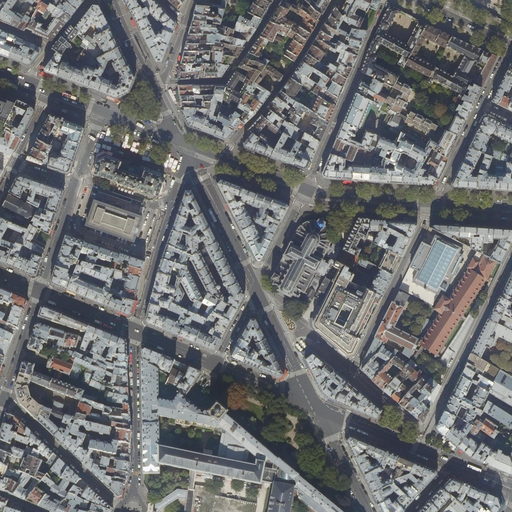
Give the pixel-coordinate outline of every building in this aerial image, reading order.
[(7,0),(6,3),(12,7),(13,7),(17,0),(24,0),(24,1),(25,2),(19,11),(26,15),(31,6),(34,0),(7,0)] [(34,0),(31,6),(33,7),(35,4),(37,6),(35,9),(36,10),(33,15),(32,18),(32,19),(26,27),(28,28),(33,31),(39,22),(47,8),(50,3),(51,0),(34,0)] [(61,0),(57,7),(70,17),(74,13),(75,11),(80,5),(83,1),(80,0),(64,0),(66,1),(64,3),(61,0)] [(124,0),(130,11),(142,5),(146,0),(124,0)] [(140,31),(156,23),(166,12),(158,4),(154,0),(146,0),(142,5),(130,11),(133,17),(140,31)] [(168,0),(176,8),(178,10),(179,10),(183,4),(185,0),(168,0)] [(211,7),(215,7),(217,8),(224,9),(227,1),(227,0),(197,0),(196,5),(210,6),(211,7)] [(271,3),(265,0),(254,0),(247,12),(250,14),(254,16),(262,19),(267,9),(271,3)] [(281,0),(278,5),(289,9),(298,14),(300,8),(302,5),(304,0),(281,0)] [(325,9),(330,2),(327,0),(318,0),(316,3),(312,0),(305,0),(311,5),(312,6),(321,13),(322,14),(325,9)] [(346,0),(342,9),(345,14),(346,18),(355,0),(346,0)] [(355,0),(346,18),(349,25),(352,23),(357,26),(356,29),(358,30),(363,19),(355,15),(354,13),(357,8),(358,7),(367,11),(369,7),(371,0),(355,0)] [(371,0),(369,7),(373,9),(375,10),(376,10),(377,7),(380,1),(380,0),(378,0),(371,0)] [(12,7),(6,3),(4,7),(7,9),(6,11),(2,9),(0,12),(0,20),(3,22),(10,25),(19,11),(13,7),(12,7)] [(57,7),(50,3),(47,8),(39,22),(33,31),(32,32),(51,41),(52,41),(55,36),(57,34),(65,24),(59,20),(56,18),(52,14),(57,7)] [(74,29),(78,33),(77,34),(83,40),(80,44),(85,48),(90,42),(98,34),(111,28),(104,15),(99,5),(92,4),(74,29)] [(426,24),(417,20),(416,22),(418,23),(406,45),(385,33),(389,24),(391,26),(397,12),(400,13),(401,11),(391,5),(390,5),(390,4),(381,23),(368,50),(369,50),(374,53),(376,49),(376,50),(380,42),(402,55),(398,64),(404,67),(405,64),(426,24)] [(221,19),(224,9),(217,8),(216,12),(218,12),(217,15),(209,13),(210,6),(196,5),(196,7),(194,15),(208,17),(221,19)] [(284,17),(289,9),(278,5),(273,14),(269,21),(290,29),(294,22),(287,20),(286,17),(284,17)] [(318,19),(321,13),(312,6),(311,5),(308,9),(302,5),(300,8),(318,20),(318,19)] [(33,7),(31,6),(26,15),(25,16),(25,15),(17,27),(17,28),(24,31),(26,27),(32,19),(32,18),(33,15),(36,10),(35,9),(33,7)] [(364,30),(358,30),(356,29),(352,28),(350,33),(349,32),(348,33),(338,28),(343,20),(347,23),(346,23),(346,24),(347,24),(347,25),(348,25),(349,25),(346,18),(345,14),(342,16),(338,10),(334,6),(334,7),(329,15),(324,24),(347,36),(348,37),(350,38),(363,42),(364,40),(365,36),(367,30),(366,30),(364,30)] [(59,20),(65,24),(70,18),(71,17),(70,17),(57,7),(52,14),(56,18),(60,13),(63,15),(59,20)] [(286,35),(285,36),(283,39),(280,44),(277,49),(294,61),(305,43),(310,35),(318,22),(319,21),(318,20),(300,8),(298,14),(294,22),(290,29),(286,35)] [(25,16),(26,15),(19,11),(10,25),(15,27),(17,27),(25,15),(25,16)] [(170,15),(166,12),(156,23),(160,27),(162,29),(173,33),(174,32),(176,25),(175,21),(170,15)] [(257,27),(262,19),(254,16),(250,14),(248,17),(252,19),(250,21),(240,15),(237,22),(256,29),(257,27)] [(208,17),(194,15),(192,20),(206,22),(212,23),(212,21),(206,20),(207,19),(211,20),(213,21),(213,23),(220,24),(221,19),(208,17)] [(206,24),(206,22),(192,20),(190,26),(190,27),(210,28),(219,29),(217,34),(223,36),(226,26),(223,26),(222,28),(219,27),(220,25),(219,25),(219,26),(216,26),(216,25),(211,24),(211,25),(206,24)] [(279,37),(275,37),(277,33),(285,36),(286,35),(290,29),(269,21),(264,29),(259,36),(268,40),(280,44),(283,39),(279,37)] [(223,36),(246,40),(248,41),(249,39),(256,29),(237,22),(234,29),(226,26),(223,36)] [(154,29),(160,27),(156,23),(140,31),(145,41),(154,58),(156,62),(160,62),(162,62),(168,48),(168,45),(173,33),(162,29),(161,31),(159,31),(159,33),(156,34),(154,29)] [(339,41),(344,43),(347,36),(324,24),(321,29),(320,30),(332,37),(333,37),(335,33),(341,36),(339,41)] [(459,40),(458,39),(444,33),(432,27),(426,24),(405,64),(430,77),(427,81),(431,83),(433,79),(440,82),(440,83),(452,89),(459,93),(457,97),(461,99),(470,82),(472,79),(476,81),(485,66),(480,63),(481,61),(486,63),(491,53),(487,51),(475,46),(464,42),(463,41),(462,41),(460,40),(459,40)] [(56,51),(62,54),(63,52),(66,47),(67,47),(70,44),(69,43),(77,34),(78,33),(74,29),(72,27),(70,25),(63,35),(62,36),(61,36),(52,47),(52,48),(56,51)] [(210,28),(190,27),(190,28),(188,34),(202,34),(203,30),(208,31),(207,32),(209,33),(209,35),(216,35),(217,34),(219,29),(210,28)] [(90,42),(85,48),(82,52),(88,56),(89,55),(94,60),(120,47),(115,37),(111,28),(98,34),(90,42)] [(0,54),(9,58),(13,46),(9,45),(9,44),(7,43),(6,44),(5,43),(5,42),(6,43),(7,41),(6,40),(7,39),(14,43),(14,42),(17,37),(0,29),(0,36),(0,37),(0,54)] [(359,50),(359,49),(348,46),(344,43),(339,41),(338,40),(336,43),(334,43),(330,41),(329,41),(332,37),(320,30),(317,36),(315,39),(318,41),(319,40),(336,49),(338,44),(343,47),(342,49),(349,52),(357,55),(359,50)] [(223,36),(217,34),(216,35),(209,35),(207,35),(205,34),(202,34),(188,34),(187,39),(186,43),(204,44),(213,44),(214,41),(220,43),(221,42),(219,41),(220,40),(222,40),(223,40),(223,36)] [(245,42),(246,40),(223,36),(223,40),(231,42),(230,45),(233,45),(242,47),(245,42)] [(258,38),(248,52),(259,56),(268,40),(259,36),(258,38)] [(360,49),(363,42),(350,38),(348,37),(347,36),(344,43),(348,46),(359,49),(360,49)] [(19,47),(17,46),(16,47),(13,46),(9,58),(15,60),(27,65),(31,64),(32,62),(41,51),(40,49),(40,47),(26,41),(17,37),(14,42),(21,45),(20,46),(22,47),(21,49),(19,48),(19,47)] [(358,55),(357,55),(349,52),(342,49),(343,47),(338,44),(336,49),(319,40),(318,41),(315,39),(312,44),(312,45),(322,52),(325,47),(329,49),(335,53),(336,51),(340,53),(337,61),(339,63),(340,63),(347,69),(348,67),(352,68),(353,67),(358,55)] [(223,55),(233,57),(237,57),(240,53),(244,47),(242,47),(233,45),(230,45),(220,43),(214,41),(213,44),(211,52),(213,52),(224,52),(223,55)] [(184,50),(202,51),(204,44),(186,43),(184,49),(184,50)] [(321,58),(323,58),(330,62),(332,58),(322,52),(312,45),(311,46),(307,53),(317,60),(319,61),(321,58)] [(94,60),(97,63),(104,70),(105,70),(108,61),(113,59),(114,61),(113,62),(113,63),(113,64),(114,67),(106,72),(109,75),(129,65),(122,52),(120,47),(94,60)] [(367,75),(373,77),(392,88),(396,81),(399,76),(375,63),(376,56),(373,54),(374,53),(369,50),(368,50),(363,65),(361,72),(362,72),(363,73),(367,75)] [(47,72),(53,75),(55,75),(57,76),(61,65),(59,64),(60,61),(62,62),(65,56),(62,54),(56,51),(47,64),(44,68),(45,71),(47,72)] [(89,55),(88,56),(82,52),(80,55),(77,59),(86,62),(87,62),(87,63),(96,67),(97,63),(94,60),(89,55)] [(213,52),(212,64),(215,63),(228,65),(232,58),(233,57),(223,55),(224,52),(213,52)] [(258,59),(259,56),(248,52),(245,56),(245,57),(258,62),(265,66),(266,64),(269,60),(264,58),(263,61),(258,59)] [(303,60),(302,61),(319,72),(321,69),(314,65),(317,60),(307,53),(303,60)] [(486,63),(485,66),(476,81),(472,79),(470,82),(481,88),(482,87),(485,80),(488,74),(492,67),(497,56),(496,55),(491,53),(486,63)] [(63,78),(70,81),(76,67),(77,64),(66,57),(65,56),(62,62),(61,65),(57,76),(63,78)] [(244,58),(241,63),(257,69),(261,72),(265,66),(258,62),(245,57),(244,58)] [(334,59),(332,58),(330,62),(328,64),(327,66),(330,68),(347,79),(348,77),(352,68),(348,67),(347,69),(340,63),(337,68),(332,65),(336,61),(334,59)] [(321,79),(326,83),(327,82),(329,78),(319,72),(302,61),(300,64),(296,69),(308,78),(311,74),(311,73),(312,71),(320,77),(319,78),(321,79)] [(96,67),(95,69),(88,88),(94,90),(97,91),(107,95),(113,79),(109,75),(108,78),(107,77),(106,78),(102,76),(104,70),(97,63),(96,67)] [(212,64),(206,63),(204,70),(204,77),(211,77),(217,77),(217,71),(215,70),(215,63),(212,64)] [(228,65),(215,63),(215,70),(217,71),(217,77),(221,77),(225,71),(229,65),(228,65)] [(259,85),(270,93),(271,92),(274,87),(262,79),(258,76),(261,72),(257,69),(241,63),(239,66),(249,71),(245,77),(246,77),(243,81),(246,82),(251,86),(253,81),(259,85)] [(492,101),(491,101),(494,102),(498,104),(503,93),(507,95),(508,93),(508,92),(511,85),(511,83),(511,63),(509,65),(506,71),(505,74),(496,92),(492,101)] [(283,75),(266,64),(265,66),(261,72),(258,76),(262,79),(267,73),(271,76),(278,82),(279,82),(284,76),(283,75)] [(76,67),(70,81),(72,82),(88,88),(95,69),(87,65),(85,66),(85,67),(83,68),(82,69),(76,67)] [(135,77),(134,74),(129,65),(109,75),(113,79),(107,95),(114,98),(115,98),(129,92),(131,88),(131,86),(135,77)] [(347,79),(330,68),(328,71),(332,74),(334,74),(335,75),(334,76),(333,75),(331,80),(344,87),(344,85),(347,79)] [(313,92),(318,84),(308,78),(296,69),(293,73),(290,77),(303,85),(311,91),(313,92)] [(179,70),(178,79),(185,79),(193,79),(198,79),(199,78),(200,71),(179,70)] [(227,83),(226,85),(222,99),(228,101),(230,101),(231,98),(237,102),(234,106),(222,100),(221,104),(226,106),(232,109),(235,111),(240,102),(244,95),(233,89),(239,79),(243,81),(246,77),(245,77),(235,71),(227,83)] [(283,87),(280,90),(296,101),(298,102),(300,98),(295,96),(303,85),(290,77),(289,80),(287,82),(283,87)] [(362,81),(360,85),(385,98),(387,99),(388,96),(379,92),(383,86),(387,88),(391,91),(392,88),(373,77),(369,85),(362,81)] [(321,79),(318,84),(339,98),(341,93),(344,87),(331,80),(329,78),(327,82),(329,84),(330,83),(331,83),(332,82),(329,88),(325,86),(327,83),(326,83),(321,79)] [(270,93),(259,85),(253,81),(251,86),(250,87),(246,92),(250,96),(254,98),(262,104),(267,97),(271,93),(270,93)] [(387,114),(383,122),(393,128),(401,132),(415,140),(431,148),(434,150),(447,157),(453,146),(458,135),(445,129),(440,141),(435,138),(436,135),(433,134),(438,125),(410,111),(410,112),(405,109),(408,103),(405,102),(412,89),(396,81),(392,88),(391,91),(388,96),(387,99),(385,98),(381,105),(380,108),(379,109),(387,114)] [(251,86),(246,82),(241,90),(245,93),(246,92),(250,87),(251,86)] [(473,105),(477,97),(481,88),(470,82),(461,99),(473,105)] [(339,98),(318,84),(313,92),(323,99),(326,94),(332,98),(329,102),(335,106),(336,104),(339,98)] [(358,86),(355,92),(366,98),(375,103),(381,105),(385,98),(360,85),(359,84),(358,86)] [(178,85),(180,95),(194,95),(193,85),(192,85),(178,85)] [(207,85),(200,85),(199,95),(213,95),(215,85),(207,85)] [(213,95),(211,101),(209,109),(201,131),(203,131),(214,135),(219,123),(217,122),(221,104),(222,100),(222,99),(226,85),(219,85),(215,85),(213,95)] [(133,89),(131,88),(129,92),(115,98),(114,98),(107,95),(106,97),(116,100),(131,94),(133,89)] [(280,91),(276,96),(291,108),(296,101),(280,90),(280,91)] [(334,109),(335,106),(329,102),(323,99),(313,92),(311,91),(304,101),(300,98),(298,102),(329,122),(330,117),(334,109)] [(261,106),(262,104),(254,98),(250,105),(246,102),(250,96),(246,92),(245,93),(244,95),(240,102),(255,113),(261,106)] [(344,120),(343,121),(359,128),(366,113),(365,113),(369,104),(372,105),(380,108),(381,105),(375,103),(366,98),(355,92),(355,94),(347,113),(344,120)] [(0,116),(0,117),(1,117),(1,126),(2,126),(2,125),(5,125),(17,100),(11,98),(0,93),(0,116)] [(511,111),(511,97),(509,96),(507,95),(503,93),(498,104),(505,108),(511,111)] [(272,101),(272,102),(282,110),(285,106),(286,107),(287,108),(285,112),(288,113),(291,108),(276,96),(272,101)] [(24,117),(30,106),(30,105),(24,102),(17,99),(17,100),(5,125),(2,125),(2,126),(1,126),(1,127),(5,130),(12,133),(14,127),(18,128),(24,117)] [(455,116),(465,121),(469,113),(473,105),(461,99),(455,110),(455,111),(456,112),(457,110),(458,111),(455,116)] [(285,120),(305,132),(320,142),(324,132),(326,128),(329,122),(298,102),(296,101),(291,108),(288,113),(284,119),(285,120)] [(251,117),(255,113),(240,102),(235,111),(240,115),(238,117),(242,121),(245,124),(251,117)] [(267,107),(270,110),(284,119),(288,113),(285,112),(282,110),(272,102),(268,107),(267,107)] [(241,123),(242,121),(238,117),(240,115),(235,111),(232,109),(228,116),(222,113),(223,110),(225,111),(226,106),(221,104),(217,122),(219,123),(228,127),(235,131),(236,129),(241,123)] [(33,107),(30,106),(24,117),(18,128),(14,127),(12,133),(20,137),(25,128),(34,110),(34,109),(33,107)] [(209,109),(181,107),(181,111),(188,126),(200,130),(201,131),(209,109)] [(267,114),(264,117),(272,123),(276,118),(279,121),(275,126),(279,129),(285,120),(284,119),(270,110),(267,114)] [(48,115),(46,120),(55,124),(51,132),(55,134),(58,135),(66,119),(58,116),(52,114),(50,115),(48,115)] [(248,129),(252,132),(261,139),(265,142),(274,149),(276,144),(262,133),(260,134),(259,132),(267,124),(269,126),(268,127),(280,137),(283,132),(279,129),(275,126),(274,125),(273,124),(272,123),(264,117),(261,115),(254,123),(248,129)] [(455,116),(453,115),(445,129),(458,135),(461,128),(462,127),(465,121),(455,116)] [(477,131),(489,136),(490,134),(493,133),(495,134),(501,122),(492,118),(487,116),(484,117),(481,122),(477,131)] [(75,123),(66,119),(58,135),(55,134),(53,139),(61,144),(63,140),(66,140),(66,139),(79,143),(82,136),(82,134),(84,129),(83,127),(82,126),(75,123)] [(42,127),(36,138),(50,145),(53,139),(55,134),(51,132),(55,124),(46,120),(42,127)] [(300,142),(305,132),(285,120),(279,129),(283,132),(289,136),(296,140),(300,142)] [(374,153),(380,136),(359,128),(343,121),(340,128),(336,137),(374,153)] [(501,122),(495,134),(493,138),(506,145),(511,133),(511,127),(507,125),(501,122)] [(214,135),(220,138),(225,140),(229,139),(231,136),(235,131),(228,127),(219,123),(214,135)] [(12,153),(20,137),(12,133),(5,130),(4,133),(3,133),(2,133),(1,137),(0,136),(0,151),(3,152),(7,153),(9,154),(11,153),(12,153)] [(485,154),(496,158),(499,159),(503,152),(499,151),(499,150),(496,149),(494,148),(494,149),(492,148),(493,148),(490,147),(488,147),(486,151),(485,151),(487,146),(486,144),(489,138),(490,138),(489,139),(492,141),(493,138),(489,136),(477,131),(473,138),(469,146),(485,154)] [(257,152),(271,157),(274,149),(265,142),(264,144),(260,142),(261,139),(252,132),(248,137),(246,140),(244,143),(244,145),(245,147),(257,152)] [(282,161),(293,165),(296,158),(295,158),(294,157),(295,153),(301,143),(300,142),(296,140),(292,147),(290,146),(289,148),(291,149),(290,150),(282,147),(289,136),(283,132),(280,137),(276,144),(274,149),(271,157),(282,161)] [(301,143),(316,152),(318,146),(320,142),(305,132),(300,142),(301,143)] [(403,153),(408,155),(415,140),(401,132),(400,134),(397,142),(399,143),(398,145),(397,147),(395,146),(390,159),(388,164),(386,182),(394,183),(402,183),(402,176),(402,172),(403,169),(404,165),(397,163),(401,153),(403,153)] [(511,133),(506,145),(503,152),(499,159),(511,164),(511,133)] [(395,146),(396,142),(381,136),(380,136),(374,153),(383,156),(390,159),(395,146)] [(374,153),(336,137),(333,145),(330,153),(337,156),(345,158),(349,160),(353,161),(357,150),(358,150),(359,152),(365,154),(361,162),(362,162),(371,162),(371,158),(374,153)] [(42,165),(48,167),(52,153),(53,152),(53,151),(55,147),(50,145),(36,138),(35,141),(31,148),(28,154),(28,155),(28,156),(26,160),(42,165)] [(59,149),(61,144),(53,139),(50,145),(55,147),(53,151),(58,153),(58,149),(59,149)] [(76,152),(79,143),(66,139),(66,140),(65,142),(64,143),(61,152),(62,153),(61,155),(61,156),(61,157),(74,161),(76,152)] [(410,184),(418,184),(419,170),(425,159),(423,158),(422,157),(423,156),(424,155),(426,156),(431,148),(415,140),(408,155),(408,156),(416,160),(417,162),(413,169),(411,169),(406,167),(407,164),(407,163),(405,163),(404,165),(403,169),(402,172),(405,174),(405,176),(402,176),(402,183),(410,184)] [(312,160),(316,152),(301,143),(295,153),(297,154),(300,156),(310,161),(311,162),(312,160)] [(469,146),(465,154),(462,162),(474,168),(480,168),(485,154),(469,146)] [(434,183),(437,178),(428,173),(428,176),(427,175),(426,175),(425,175),(424,176),(423,176),(423,173),(424,173),(424,172),(423,171),(434,150),(431,148),(426,156),(425,159),(419,170),(418,184),(425,185),(431,185),(434,183)] [(439,179),(440,177),(445,167),(447,163),(445,162),(447,157),(434,150),(423,171),(424,172),(428,173),(437,178),(439,179)] [(52,153),(48,167),(58,170),(63,172),(67,173),(68,173),(70,172),(72,167),(74,161),(61,157),(61,156),(52,153)] [(96,162),(97,163),(98,161),(106,156),(110,158),(112,158),(113,155),(110,154),(106,153),(97,157),(96,162)] [(337,162),(337,156),(330,153),(325,163),(321,173),(323,177),(327,178),(329,178),(330,179),(336,179),(336,168),(334,167),(334,162),(337,162)] [(494,190),(495,174),(488,174),(488,173),(487,173),(487,172),(490,164),(494,164),(494,165),(495,166),(496,166),(496,158),(485,154),(480,168),(479,171),(478,174),(478,175),(477,188),(485,189),(494,190)] [(155,173),(145,170),(132,165),(118,161),(112,158),(110,158),(106,156),(98,161),(97,163),(93,173),(118,181),(117,182),(122,184),(122,186),(123,186),(123,185),(127,186),(127,187),(128,188),(129,187),(134,188),(134,187),(159,196),(163,184),(159,175),(158,174),(155,173)] [(309,165),(310,161),(300,156),(300,157),(299,157),(298,158),(298,157),(297,157),(296,158),(293,165),(294,166),(304,169),(307,168),(309,165)] [(343,179),(352,180),(353,161),(349,160),(348,165),(346,165),(346,167),(345,167),(345,158),(337,156),(337,162),(339,163),(339,168),(336,168),(336,179),(343,179)] [(378,182),(386,182),(388,164),(390,159),(383,156),(382,161),(381,161),(381,165),(378,165),(377,167),(371,166),(370,181),(378,182)] [(511,191),(511,185),(511,164),(499,159),(496,158),(496,166),(498,166),(497,166),(504,167),(504,166),(506,167),(505,172),(504,174),(503,172),(499,172),(499,175),(495,174),(494,190),(501,190),(511,191)] [(370,181),(371,166),(371,162),(362,162),(362,164),(364,164),(364,166),(359,165),(359,164),(360,164),(361,162),(362,162),(361,162),(353,161),(352,180),(359,180),(370,181)] [(329,181),(329,178),(327,178),(323,177),(321,173),(325,163),(324,162),(320,173),(321,176),(318,177),(320,182),(324,181),(329,181)] [(477,188),(478,175),(472,175),(472,174),(471,174),(471,173),(470,173),(473,169),(473,170),(475,170),(479,171),(480,168),(474,168),(462,162),(456,174),(451,183),(453,187),(462,187),(477,188)] [(29,188),(32,178),(27,176),(21,174),(19,175),(17,175),(12,186),(9,191),(25,200),(28,192),(23,190),(24,187),(29,188)] [(36,179),(32,178),(29,188),(30,190),(27,200),(38,206),(46,182),(38,180),(36,179)] [(227,203),(238,198),(242,186),(233,183),(221,178),(216,183),(221,192),(227,203)] [(39,207),(44,209),(57,213),(59,206),(60,203),(63,193),(64,191),(63,190),(62,188),(55,185),(46,182),(38,206),(39,207)] [(252,190),(242,186),(238,198),(244,203),(246,199),(247,200),(247,203),(246,205),(250,208),(252,207),(257,192),(252,190)] [(188,189),(185,189),(177,214),(191,219),(203,212),(199,203),(192,188),(189,189),(188,189)] [(263,194),(257,192),(252,207),(250,208),(249,209),(251,213),(255,220),(256,222),(257,225),(260,230),(262,225),(267,215),(274,198),(263,194)] [(1,207),(0,208),(0,216),(11,222),(13,219),(16,220),(16,221),(17,221),(20,222),(20,223),(21,223),(24,224),(27,218),(29,218),(28,217),(31,216),(32,215),(33,212),(34,212),(34,211),(33,211),(33,208),(33,207),(32,207),(30,205),(31,205),(29,204),(29,205),(27,203),(26,202),(26,203),(23,201),(22,200),(21,200),(18,199),(18,198),(17,198),(14,196),(13,195),(13,196),(11,195),(11,194),(8,193),(7,195),(8,195),(5,200),(3,204),(2,204),(1,207)] [(244,203),(238,198),(227,203),(230,210),(234,218),(247,211),(249,209),(250,208),(246,205),(244,203)] [(281,222),(286,214),(289,207),(288,203),(275,198),(274,198),(267,215),(281,222)] [(118,208),(95,200),(90,214),(86,224),(134,241),(138,227),(142,217),(118,208)] [(55,218),(57,213),(44,209),(43,213),(36,211),(30,224),(37,228),(37,227),(41,229),(50,234),(52,228),(55,218)] [(247,211),(234,218),(237,224),(240,230),(256,222),(255,220),(253,221),(252,220),(253,220),(252,219),(249,214),(251,213),(249,209),(247,211)] [(203,212),(191,219),(191,224),(195,222),(195,223),(195,224),(194,224),(194,225),(191,227),(191,236),(192,236),(211,227),(207,219),(203,212)] [(191,219),(177,214),(173,223),(171,229),(191,236),(191,219)] [(267,215),(262,225),(266,227),(265,229),(265,230),(265,231),(266,231),(263,237),(272,241),(276,232),(281,222),(267,215)] [(0,243),(5,246),(7,247),(12,249),(16,242),(24,227),(11,222),(0,216),(0,243)] [(303,295),(303,296),(329,247),(330,245),(331,241),(331,239),(332,237),(331,233),(328,228),(326,228),(326,227),(325,226),(325,224),(326,223),(325,222),(326,222),(325,221),(325,220),(325,219),(324,218),(323,217),(322,217),(321,217),(321,218),(320,219),(319,218),(319,219),(318,219),(317,220),(313,220),(307,221),(302,223),(298,228),(296,230),(296,231),(275,271),(274,272),(274,271),(273,272),(274,273),(271,276),(271,277),(270,278),(272,278),(275,280),(275,282),(274,282),(273,283),(274,284),(273,284),(274,284),(273,284),(275,285),(278,286),(278,287),(279,287),(277,289),(291,296),(292,294),(293,294),(296,295),(296,296),(297,297),(298,296),(298,297),(298,296),(299,296),(299,295),(299,294),(299,293),(303,295)] [(312,300),(314,297),(331,264),(334,265),(336,261),(335,260),(341,248),(357,256),(360,249),(356,246),(360,237),(365,239),(367,234),(368,232),(370,226),(371,219),(364,218),(358,218),(345,246),(340,244),(340,243),(335,240),(331,248),(329,247),(303,296),(305,297),(309,299),(309,300),(311,300),(312,300)] [(377,244),(387,249),(389,244),(390,242),(389,242),(388,244),(385,243),(386,240),(388,241),(390,237),(388,236),(390,233),(394,235),(396,231),(386,226),(386,220),(378,219),(371,219),(370,226),(368,232),(370,232),(370,230),(378,231),(378,232),(375,237),(367,234),(365,239),(366,239),(377,244)] [(396,231),(397,231),(398,229),(403,232),(402,234),(410,238),(413,232),(417,225),(415,222),(401,221),(386,220),(386,226),(396,231)] [(260,234),(260,232),(259,233),(256,228),(256,226),(256,227),(255,226),(257,225),(256,222),(240,230),(243,236),(247,243),(260,236),(261,236),(260,234)] [(451,236),(452,235),(454,235),(458,237),(459,225),(451,224),(433,223),(430,225),(429,227),(450,237),(451,236)] [(27,229),(24,227),(16,242),(22,244),(23,245),(25,248),(27,252),(42,257),(43,256),(46,245),(35,240),(41,229),(37,227),(37,228),(30,224),(27,229)] [(467,225),(459,225),(458,237),(470,238),(469,247),(475,250),(476,226),(472,226),(467,225)] [(484,226),(476,226),(475,250),(477,251),(482,253),(482,242),(492,242),(492,240),(493,227),(484,226)] [(200,250),(202,249),(218,241),(213,232),(211,227),(192,236),(192,249),(192,252),(192,254),(200,250)] [(511,228),(504,228),(493,227),(492,240),(496,240),(496,239),(498,239),(498,241),(496,245),(508,251),(511,242),(511,241),(511,228)] [(192,249),(192,236),(191,236),(171,229),(169,236),(167,243),(187,252),(188,250),(189,250),(190,250),(190,249),(192,249)] [(389,244),(387,249),(400,255),(402,256),(406,247),(407,246),(410,238),(402,234),(399,233),(397,232),(397,231),(396,231),(394,235),(397,237),(396,240),(394,239),(392,242),(394,243),(393,246),(389,244)] [(81,249),(84,240),(73,236),(72,236),(66,234),(63,241),(62,243),(81,249)] [(424,303),(432,307),(441,289),(445,291),(451,279),(455,281),(458,273),(455,272),(458,263),(461,264),(462,261),(460,260),(462,255),(458,253),(461,248),(435,235),(430,246),(422,242),(415,255),(399,288),(400,288),(401,288),(416,296),(425,301),(424,303)] [(272,241),(263,237),(261,242),(259,242),(258,239),(259,239),(260,236),(247,243),(251,252),(256,261),(262,261),(265,256),(272,241)] [(84,240),(81,249),(78,259),(79,260),(98,265),(109,267),(112,260),(117,261),(120,252),(102,246),(101,246),(88,242),(84,240)] [(200,250),(192,254),(191,257),(190,259),(191,261),(197,271),(203,268),(202,268),(207,265),(214,262),(226,256),(221,247),(218,241),(202,249),(202,251),(205,250),(206,253),(208,252),(210,255),(204,258),(200,250)] [(14,267),(20,270),(25,258),(26,256),(27,252),(25,248),(23,252),(20,251),(22,244),(16,242),(12,249),(6,264),(14,267)] [(0,261),(6,264),(12,249),(7,247),(7,248),(8,249),(7,252),(6,251),(5,251),(5,250),(4,250),(4,251),(3,250),(5,246),(0,243),(0,261)] [(78,259),(81,249),(62,243),(59,253),(59,254),(66,256),(78,259)] [(164,252),(162,258),(185,265),(188,256),(191,257),(192,254),(189,253),(187,252),(167,243),(164,252)] [(377,244),(370,252),(363,259),(380,268),(391,274),(397,262),(400,255),(387,249),(377,244)] [(504,258),(508,251),(496,245),(490,257),(498,262),(501,263),(504,258)] [(354,270),(358,263),(363,259),(357,256),(341,248),(335,260),(336,261),(349,267),(354,270)] [(482,253),(477,251),(468,267),(448,298),(443,295),(434,308),(439,312),(431,323),(423,335),(420,340),(418,343),(435,354),(434,356),(435,357),(437,355),(438,356),(439,355),(437,353),(460,318),(461,316),(462,315),(485,279),(488,281),(489,281),(491,279),(489,278),(491,276),(498,262),(490,257),(482,253)] [(25,258),(20,270),(28,273),(33,275),(35,274),(37,273),(39,265),(42,257),(27,252),(26,256),(27,257),(27,256),(31,257),(31,258),(31,259),(29,258),(28,259),(25,258)] [(120,252),(117,261),(124,263),(143,269),(145,261),(138,259),(136,258),(129,256),(120,252)] [(75,271),(79,260),(78,259),(66,256),(59,254),(58,256),(58,257),(55,265),(69,269),(70,270),(73,270),(75,271)] [(226,256),(214,262),(218,271),(217,272),(218,274),(217,274),(218,275),(220,275),(221,277),(233,271),(230,265),(226,256)] [(185,265),(162,258),(161,260),(159,266),(157,271),(182,278),(187,266),(185,265)] [(73,274),(67,289),(78,294),(85,297),(98,265),(79,260),(75,271),(74,273),(73,274)] [(112,260),(109,267),(114,269),(116,269),(120,270),(120,269),(115,267),(117,263),(118,263),(119,265),(123,267),(122,271),(141,276),(141,275),(143,269),(124,263),(117,261),(112,260)] [(347,355),(354,353),(355,351),(357,346),(361,338),(358,337),(365,323),(373,307),(375,302),(378,304),(382,296),(369,290),(367,288),(349,280),(353,273),(347,270),(349,267),(336,261),(334,265),(331,264),(314,297),(317,298),(320,300),(323,301),(320,307),(317,314),(316,313),(314,317),(313,321),(313,322),(313,323),(313,324),(313,325),(314,326),(315,327),(317,329),(316,329),(320,332),(342,350),(347,355)] [(233,271),(221,277),(223,281),(217,284),(215,280),(204,286),(206,290),(200,293),(188,269),(191,268),(188,263),(187,266),(182,278),(173,297),(171,302),(179,306),(185,293),(181,285),(183,285),(191,300),(192,301),(192,300),(194,298),(202,302),(208,292),(212,295),(217,297),(219,299),(224,290),(223,289),(238,281),(234,273),(233,271)] [(51,281),(52,283),(58,285),(60,286),(67,289),(73,274),(71,273),(71,274),(69,273),(68,273),(68,272),(68,271),(69,271),(70,271),(70,270),(69,269),(55,265),(52,275),(50,279),(51,281)] [(114,269),(109,267),(98,265),(85,297),(92,299),(103,304),(108,293),(109,290),(113,278),(113,277),(111,276),(114,269)] [(215,280),(207,265),(202,268),(203,268),(197,271),(204,286),(215,280)] [(369,290),(382,296),(387,286),(393,274),(391,274),(380,268),(375,279),(374,279),(374,280),(372,282),(372,283),(373,283),(369,290)] [(113,277),(113,278),(119,280),(126,282),(125,284),(124,287),(137,290),(139,283),(141,276),(122,271),(120,270),(116,269),(113,277)] [(173,297),(182,278),(157,271),(154,282),(152,291),(173,297)] [(511,271),(505,283),(499,295),(511,302),(511,271)] [(368,280),(353,272),(353,273),(349,280),(367,288),(368,286),(366,285),(368,280)] [(242,289),(238,281),(223,289),(224,290),(219,299),(222,300),(237,309),(244,298),(244,297),(244,293),(242,289)] [(113,294),(114,294),(135,300),(135,299),(137,290),(124,287),(124,288),(121,287),(119,287),(117,292),(109,290),(108,293),(113,294)] [(0,320),(5,323),(7,316),(0,312),(0,303),(3,305),(3,302),(8,305),(8,304),(13,294),(3,290),(0,288),(0,320)] [(393,327),(409,295),(399,290),(393,303),(392,302),(386,314),(375,337),(385,342),(388,337),(406,346),(402,353),(409,358),(418,343),(420,340),(393,327)] [(168,308),(171,302),(173,297),(152,291),(149,302),(145,319),(147,322),(152,325),(162,329),(167,316),(160,314),(162,309),(160,309),(161,306),(168,308)] [(187,309),(189,310),(183,324),(182,327),(178,335),(186,339),(195,342),(202,324),(207,318),(213,311),(215,308),(213,307),(214,305),(217,306),(222,300),(219,299),(217,297),(216,299),(211,297),(212,295),(208,292),(202,302),(194,298),(192,300),(195,301),(192,307),(189,306),(187,309)] [(116,309),(128,314),(131,313),(132,308),(135,300),(114,294),(114,296),(118,298),(118,299),(112,296),(113,294),(108,293),(103,304),(116,309)] [(26,299),(16,295),(14,294),(13,294),(8,304),(10,305),(10,303),(12,304),(11,307),(24,311),(26,306),(27,302),(26,299)] [(496,302),(492,310),(504,316),(506,313),(511,316),(511,317),(511,309),(509,308),(510,306),(509,305),(511,302),(499,295),(496,302)] [(215,308),(213,311),(231,321),(234,315),(237,309),(222,300),(217,306),(215,308)] [(171,302),(168,308),(168,309),(170,310),(167,316),(162,329),(170,332),(178,335),(182,327),(180,326),(181,324),(183,324),(189,310),(187,309),(179,306),(171,302)] [(9,318),(7,324),(16,328),(18,329),(21,320),(21,319),(24,311),(11,307),(10,306),(8,312),(11,313),(10,318),(9,318)] [(58,324),(62,314),(56,311),(54,311),(44,307),(41,308),(40,310),(38,318),(43,319),(50,322),(58,324)] [(511,330),(511,319),(504,316),(492,310),(490,314),(488,319),(497,323),(499,318),(506,321),(503,326),(511,330)] [(209,332),(221,339),(230,322),(231,321),(213,311),(207,318),(212,321),(209,325),(212,327),(209,332)] [(86,334),(90,326),(86,324),(77,320),(71,318),(63,314),(62,314),(58,324),(69,328),(82,332),(83,332),(84,333),(86,334)] [(239,337),(253,345),(266,338),(266,337),(263,331),(260,326),(259,322),(256,317),(255,317),(250,317),(244,327),(239,337)] [(202,345),(212,350),(216,348),(218,345),(221,339),(209,332),(212,327),(209,325),(212,321),(207,318),(202,324),(195,342),(202,345)] [(479,337),(471,352),(480,357),(486,346),(489,347),(489,346),(491,346),(496,335),(511,343),(511,330),(503,326),(497,323),(488,319),(479,337)] [(5,323),(0,320),(0,329),(0,330),(13,336),(16,329),(16,328),(7,324),(5,323)] [(427,320),(420,332),(423,335),(431,323),(427,320)] [(48,344),(53,345),(57,347),(59,341),(55,339),(55,337),(49,336),(51,328),(38,324),(35,325),(32,336),(32,337),(34,339),(44,342),(48,344)] [(84,339),(79,355),(85,358),(87,352),(88,353),(97,329),(92,327),(91,326),(90,326),(86,334),(84,339)] [(66,347),(65,347),(67,342),(64,341),(66,333),(58,330),(51,328),(49,336),(55,337),(55,339),(59,341),(57,347),(53,345),(52,347),(52,348),(55,350),(54,352),(67,357),(75,361),(75,359),(73,358),(74,354),(68,351),(66,352),(59,350),(60,346),(65,348),(66,347)] [(97,329),(88,353),(91,354),(94,355),(96,356),(105,332),(104,332),(97,329)] [(0,330),(0,338),(10,344),(10,342),(13,337),(13,336),(0,330)] [(108,348),(113,335),(108,333),(107,333),(105,332),(96,356),(103,359),(107,350),(105,349),(106,347),(108,348)] [(76,348),(79,337),(73,335),(66,333),(64,341),(67,342),(65,347),(66,347),(70,348),(71,347),(76,348)] [(106,360),(111,362),(112,357),(115,358),(115,355),(116,353),(117,349),(117,348),(121,339),(119,338),(113,335),(108,348),(107,350),(103,359),(106,360)] [(44,343),(44,342),(34,339),(32,337),(29,344),(28,348),(29,350),(39,353),(40,349),(42,349),(44,349),(44,347),(43,347),(43,346),(42,346),(43,344),(44,343)] [(95,388),(97,383),(92,381),(98,369),(95,367),(91,365),(92,364),(92,361),(85,358),(79,355),(84,339),(82,338),(80,337),(79,337),(76,348),(74,354),(73,358),(75,359),(75,361),(69,376),(69,377),(75,380),(77,379),(82,367),(86,368),(81,381),(82,383),(95,388)] [(251,346),(253,345),(239,337),(235,344),(234,345),(242,350),(243,347),(245,348),(244,351),(247,352),(249,348),(251,346)] [(366,374),(372,380),(382,368),(388,362),(397,350),(385,342),(375,337),(367,353),(360,368),(361,369),(366,374)] [(0,355),(4,357),(9,346),(10,344),(0,338),(0,355)] [(251,346),(263,357),(264,357),(274,352),(270,345),(266,338),(253,345),(251,346)] [(116,353),(115,355),(127,357),(127,355),(127,343),(125,340),(121,339),(117,348),(119,349),(118,351),(118,353),(116,353)] [(244,351),(242,350),(234,345),(231,353),(230,354),(231,357),(235,359),(243,362),(247,352),(244,351)] [(262,359),(263,357),(251,346),(249,348),(247,352),(243,362),(250,365),(258,369),(262,359)] [(308,368),(309,367),(307,363),(305,358),(312,351),(308,347),(300,353),(308,368)] [(154,365),(158,367),(162,356),(157,353),(145,349),(142,351),(142,355),(142,356),(142,360),(149,363),(149,365),(153,367),(154,365)] [(410,359),(409,358),(402,353),(397,350),(388,362),(382,368),(372,380),(377,384),(383,390),(393,378),(386,371),(392,364),(401,370),(410,359)] [(310,370),(317,366),(318,365),(319,365),(319,366),(320,366),(324,361),(318,356),(312,351),(305,358),(307,363),(309,367),(310,370)] [(108,367),(127,371),(128,365),(128,364),(115,363),(111,362),(111,365),(105,362),(106,360),(103,359),(96,356),(94,355),(94,357),(91,356),(91,354),(88,353),(87,352),(85,358),(92,361),(97,362),(97,363),(108,367)] [(269,361),(270,363),(269,364),(262,359),(258,369),(273,375),(280,378),(284,373),(282,369),(279,362),(274,352),(264,357),(269,361)] [(478,373),(493,382),(500,369),(487,362),(480,357),(471,352),(468,358),(465,365),(475,372),(478,373)] [(115,363),(128,364),(128,358),(128,357),(127,357),(115,355),(115,358),(112,357),(111,362),(115,363)] [(168,376),(169,373),(172,368),(174,361),(173,360),(162,356),(158,367),(157,367),(157,369),(158,370),(164,374),(165,372),(167,373),(166,375),(168,376)] [(48,368),(56,371),(65,374),(69,376),(75,361),(67,357),(66,359),(68,360),(68,359),(70,360),(68,364),(52,358),(51,358),(51,359),(51,360),(51,361),(51,362),(51,363),(50,364),(49,365),(49,366),(48,366),(47,366),(47,367),(48,367),(48,368)] [(511,369),(490,357),(487,362),(500,369),(511,376),(511,369)] [(387,393),(391,396),(406,378),(407,377),(414,370),(418,366),(410,359),(401,370),(393,378),(383,390),(387,393)] [(143,427),(143,435),(143,458),(144,469),(144,474),(159,474),(159,466),(159,446),(158,416),(158,397),(158,385),(165,385),(167,382),(169,379),(158,379),(158,370),(157,369),(155,368),(153,367),(149,365),(149,363),(142,360),(142,373),(142,386),(143,408),(143,427)] [(121,378),(128,378),(128,377),(127,371),(108,367),(97,363),(97,362),(92,361),(92,364),(96,365),(95,367),(98,369),(106,372),(106,371),(112,372),(112,373),(114,374),(113,375),(121,378)] [(173,385),(174,384),(177,378),(180,372),(183,364),(182,364),(174,361),(172,368),(169,373),(171,374),(170,377),(169,379),(167,382),(173,385)] [(319,366),(320,367),(319,368),(317,366),(310,370),(314,377),(318,385),(322,383),(334,370),(330,366),(324,361),(320,366),(319,366)] [(29,393),(28,388),(30,382),(49,389),(53,379),(33,372),(34,370),(35,366),(25,363),(23,364),(18,380),(15,387),(17,393),(17,396),(18,400),(19,404),(23,407),(37,421),(43,407),(46,398),(44,398),(40,407),(31,398),(29,393)] [(174,384),(179,387),(180,385),(180,386),(183,382),(186,377),(186,376),(190,367),(184,365),(183,364),(180,372),(177,378),(174,384)] [(462,370),(460,374),(472,381),(478,385),(487,390),(493,382),(478,373),(476,377),(479,379),(478,381),(475,380),(473,380),(471,378),(475,372),(465,365),(462,370)] [(186,377),(183,382),(192,388),(195,383),(200,375),(199,371),(196,370),(190,367),(186,376),(186,377)] [(106,372),(98,369),(92,381),(97,383),(109,388),(128,389),(128,383),(128,378),(121,378),(113,375),(106,372)] [(511,376),(500,369),(493,382),(487,390),(491,393),(511,405),(511,415),(488,401),(483,410),(500,421),(511,428),(511,376)] [(340,388),(340,387),(342,389),(348,382),(341,375),(334,370),(322,383),(318,385),(320,389),(321,391),(329,398),(331,399),(334,400),(336,396),(339,392),(337,391),(338,390),(339,390),(340,390),(340,389),(340,388)] [(414,370),(407,377),(415,384),(422,377),(419,374),(421,371),(419,370),(417,372),(414,370)] [(53,379),(49,389),(53,391),(77,400),(80,402),(81,400),(101,406),(101,404),(96,402),(96,399),(83,395),(84,392),(59,382),(60,380),(63,381),(65,374),(56,371),(53,379)] [(402,406),(404,407),(427,381),(430,377),(425,372),(422,377),(415,384),(410,389),(398,403),(402,406)] [(455,385),(451,394),(483,410),(488,401),(491,393),(487,390),(478,385),(471,397),(466,394),(467,393),(468,392),(470,388),(470,387),(470,386),(472,381),(460,374),(455,385)] [(427,381),(404,407),(406,409),(409,412),(412,414),(417,418),(418,418),(423,422),(427,414),(429,410),(427,407),(425,405),(427,403),(431,406),(432,404),(437,394),(441,386),(440,385),(435,382),(430,377),(427,381)] [(404,384),(407,381),(406,381),(408,379),(406,378),(391,396),(392,398),(397,401),(398,403),(410,389),(404,384)] [(177,393),(179,394),(185,398),(188,393),(192,388),(183,382),(180,386),(180,385),(179,387),(177,389),(180,390),(177,393)] [(353,394),(355,396),(360,391),(357,389),(353,385),(348,382),(342,389),(339,392),(336,396),(334,400),(345,405),(350,407),(353,400),(350,399),(350,398),(352,398),(352,397),(351,396),(353,394)] [(115,394),(129,397),(128,390),(128,389),(109,388),(97,383),(95,388),(100,389),(109,392),(115,394)] [(355,396),(353,400),(350,407),(363,412),(376,418),(382,409),(369,399),(360,391),(355,396)] [(113,403),(115,394),(109,392),(107,400),(107,402),(113,403)] [(123,405),(129,406),(129,398),(129,397),(115,394),(113,403),(123,405)] [(158,397),(158,416),(176,420),(175,422),(219,431),(220,426),(207,415),(216,405),(205,395),(196,407),(193,405),(190,402),(187,400),(187,401),(185,399),(185,398),(179,394),(175,400),(158,397)] [(447,402),(443,409),(458,416),(459,415),(457,414),(461,406),(467,409),(462,418),(466,420),(472,425),(475,421),(473,420),(476,413),(479,415),(483,410),(451,394),(447,402)] [(116,424),(115,421),(121,421),(122,423),(122,425),(131,427),(131,426),(130,416),(122,416),(122,418),(110,418),(111,408),(110,408),(101,406),(81,400),(80,402),(76,415),(86,418),(95,420),(116,424)] [(52,435),(54,437),(60,429),(51,421),(52,416),(63,420),(65,415),(61,414),(63,405),(54,402),(51,410),(43,407),(37,421),(40,424),(52,435)] [(261,481),(274,484),(295,489),(296,484),(301,478),(299,476),(299,475),(291,468),(287,465),(278,458),(278,459),(226,415),(228,413),(217,404),(216,405),(207,415),(220,426),(249,452),(258,459),(257,463),(265,465),(261,481)] [(122,416),(130,416),(130,409),(129,406),(123,405),(123,410),(110,407),(110,408),(111,408),(110,418),(122,418),(122,416)] [(439,431),(444,435),(460,417),(458,416),(443,409),(439,418),(435,425),(436,429),(439,431)] [(495,429),(500,421),(483,410),(479,415),(475,421),(472,425),(468,431),(473,435),(481,440),(482,441),(486,436),(478,431),(479,430),(491,437),(491,436),(493,438),(494,438),(498,431),(495,429)] [(2,425),(3,425),(11,427),(10,432),(15,434),(17,425),(19,427),(21,423),(19,421),(10,413),(6,414),(5,414),(2,425)] [(63,420),(60,429),(54,437),(62,444),(63,445),(68,437),(70,433),(73,426),(70,424),(73,417),(65,415),(63,420)] [(90,443),(89,445),(88,450),(98,451),(100,452),(130,457),(130,451),(131,449),(130,449),(131,438),(131,433),(131,432),(131,429),(131,427),(122,425),(116,424),(95,420),(94,425),(85,423),(86,418),(76,415),(75,418),(73,417),(70,424),(73,426),(70,433),(72,436),(77,437),(78,438),(77,440),(84,442),(87,443),(90,443)] [(466,420),(462,418),(460,417),(444,435),(451,441),(457,446),(468,431),(472,425),(466,420)] [(24,438),(24,435),(27,428),(22,424),(21,423),(19,427),(17,435),(24,438)] [(0,450),(7,454),(12,455),(18,458),(22,459),(24,460),(26,455),(24,454),(25,451),(22,449),(21,450),(14,448),(13,449),(10,448),(11,446),(10,446),(11,445),(11,444),(12,443),(11,443),(11,442),(12,439),(11,439),(12,437),(13,437),(13,438),(14,438),(14,440),(21,443),(28,446),(29,443),(30,440),(26,439),(24,438),(17,435),(15,434),(10,432),(11,427),(3,425),(1,428),(0,432),(0,450)] [(249,452),(220,426),(219,431),(222,434),(217,458),(211,457),(212,453),(204,451),(203,455),(159,446),(159,466),(160,466),(160,464),(194,471),(261,485),(261,481),(265,465),(257,463),(256,466),(247,464),(249,452)] [(30,440),(29,443),(31,444),(30,445),(32,446),(32,447),(35,448),(39,439),(36,437),(29,431),(27,428),(24,435),(27,436),(26,439),(30,440)] [(464,452),(470,457),(478,447),(475,444),(476,442),(470,437),(471,436),(472,436),(473,435),(468,431),(457,446),(464,452)] [(349,434),(345,438),(347,443),(349,447),(354,457),(361,454),(360,452),(361,451),(362,451),(363,450),(363,449),(364,448),(366,449),(369,442),(358,437),(349,434)] [(81,449),(84,442),(77,440),(68,437),(63,445),(74,456),(75,456),(83,464),(86,456),(87,456),(89,452),(88,452),(81,449)] [(483,462),(487,464),(488,463),(484,460),(493,446),(497,441),(495,438),(492,443),(493,444),(490,448),(482,441),(480,445),(478,447),(470,457),(474,459),(478,460),(483,462)] [(46,463),(54,454),(47,447),(39,439),(35,448),(34,450),(31,457),(38,460),(40,453),(41,454),(41,455),(41,456),(42,456),(43,457),(43,456),(44,456),(48,459),(46,463)] [(377,445),(369,442),(366,449),(364,452),(367,455),(373,460),(374,459),(373,458),(370,456),(370,454),(373,457),(375,458),(377,460),(375,462),(379,466),(386,449),(377,445)] [(511,443),(509,449),(505,450),(493,446),(484,460),(488,463),(487,464),(492,466),(496,468),(510,474),(511,472),(511,443)] [(27,447),(25,451),(24,454),(26,455),(31,457),(34,450),(27,447)] [(385,471),(390,476),(399,454),(391,451),(386,449),(379,466),(385,471)] [(0,464),(8,467),(9,463),(5,461),(7,458),(11,459),(12,455),(7,454),(0,450),(0,464)] [(83,464),(86,467),(92,472),(94,465),(96,457),(97,454),(98,451),(88,450),(88,452),(89,452),(87,456),(86,456),(83,464)] [(96,457),(130,463),(130,457),(100,452),(100,454),(97,454),(96,457)] [(361,454),(354,457),(358,465),(363,474),(379,466),(375,462),(373,460),(371,463),(370,461),(370,460),(369,459),(368,459),(365,456),(367,455),(364,452),(361,454)] [(46,463),(53,466),(59,459),(57,456),(54,454),(46,463)] [(407,457),(399,454),(390,476),(391,477),(393,479),(401,475),(410,472),(414,461),(407,457)] [(41,482),(42,481),(46,475),(38,472),(42,462),(38,460),(31,457),(26,455),(24,460),(19,471),(21,472),(24,473),(28,475),(31,477),(33,477),(41,482)] [(108,469),(128,474),(128,472),(130,463),(96,457),(94,465),(108,469)] [(50,490),(55,485),(58,481),(59,479),(61,478),(65,473),(65,472),(68,467),(62,462),(59,459),(53,466),(46,475),(42,481),(48,486),(44,490),(48,493),(50,490)] [(421,474),(425,465),(419,463),(414,461),(410,472),(417,479),(419,477),(418,477),(419,476),(419,475),(420,475),(421,475),(421,474)] [(0,477),(4,479),(6,475),(11,476),(12,475),(16,470),(8,467),(0,464),(0,477)] [(102,482),(103,483),(105,477),(108,469),(94,465),(92,472),(102,482)] [(419,477),(417,479),(424,486),(429,481),(436,473),(436,469),(430,467),(425,465),(421,474),(422,475),(422,477),(419,476),(418,477),(419,477)] [(379,466),(363,474),(367,482),(372,492),(382,487),(388,483),(392,482),(393,479),(391,477),(383,481),(381,480),(377,473),(378,471),(379,470),(380,472),(381,472),(383,473),(385,471),(379,466)] [(50,490),(59,495),(62,497),(65,499),(68,494),(69,494),(74,486),(79,480),(81,479),(75,473),(68,467),(65,472),(65,473),(61,478),(64,480),(59,487),(55,485),(50,490)] [(126,481),(127,481),(128,474),(108,469),(105,477),(113,478),(118,478),(126,481)] [(18,478),(21,472),(19,471),(16,470),(12,475),(18,478)] [(410,472),(401,475),(406,480),(408,477),(411,480),(409,483),(419,492),(421,490),(424,486),(417,479),(410,472)] [(13,495),(28,475),(24,473),(18,484),(11,481),(10,479),(9,478),(7,480),(9,480),(4,492),(5,492),(13,495)] [(36,488),(41,482),(33,477),(31,480),(33,482),(26,491),(23,488),(31,477),(28,475),(13,495),(16,497),(20,498),(26,501),(36,488)] [(401,475),(393,479),(392,482),(395,484),(406,480),(401,475)] [(112,482),(113,478),(105,477),(103,483),(104,484),(109,488),(110,482),(112,483),(112,482)] [(446,481),(441,487),(452,496),(453,496),(458,492),(462,481),(456,478),(453,477),(449,478),(446,481)] [(295,489),(294,492),(296,492),(320,511),(342,511),(341,511),(301,478),(296,484),(295,489)] [(4,492),(9,480),(7,480),(6,479),(5,482),(4,482),(4,481),(4,480),(1,480),(1,481),(0,480),(0,490),(2,492),(4,492)] [(92,504),(97,495),(91,489),(84,482),(81,479),(79,480),(74,486),(69,494),(68,494),(77,498),(81,500),(88,503),(92,504)] [(407,481),(400,489),(412,500),(415,497),(419,492),(409,483),(407,481)] [(466,482),(462,481),(458,492),(453,496),(461,503),(466,497),(471,484),(466,482)] [(122,490),(125,486),(118,483),(112,482),(112,483),(110,482),(109,488),(109,489),(111,490),(118,497),(122,496),(122,492),(122,490)] [(382,487),(372,492),(375,497),(377,503),(390,497),(399,487),(395,484),(392,482),(388,483),(390,486),(387,487),(386,487),(383,489),(382,487)] [(290,511),(294,492),(295,489),(274,484),(268,511),(290,511)] [(480,500),(483,501),(488,491),(479,487),(471,484),(466,497),(461,503),(470,511),(473,509),(475,511),(481,505),(478,502),(480,500)] [(399,487),(390,497),(404,509),(408,505),(412,500),(400,489),(399,487)] [(446,501),(449,498),(450,499),(451,498),(451,497),(452,496),(441,487),(435,493),(434,494),(425,504),(420,510),(422,511),(435,511),(443,504),(446,501)] [(38,506),(47,495),(36,488),(26,501),(33,504),(38,506)] [(191,511),(194,491),(195,491),(195,489),(194,489),(193,489),(194,489),(192,489),(192,490),(191,489),(189,489),(188,488),(188,489),(187,489),(187,491),(178,490),(156,504),(155,508),(154,511),(191,511)] [(55,511),(65,499),(62,497),(59,502),(55,500),(53,502),(47,500),(50,496),(56,500),(59,495),(50,490),(48,493),(47,495),(38,506),(44,509),(50,511),(55,511)] [(492,493),(488,491),(483,501),(487,502),(487,503),(487,504),(485,506),(491,511),(496,511),(499,509),(501,505),(498,495),(494,494),(492,493)] [(499,494),(494,492),(494,494),(498,495),(501,505),(502,503),(499,494)] [(69,511),(71,509),(74,503),(77,498),(68,494),(65,499),(55,511),(69,511)] [(92,504),(111,511),(113,509),(105,502),(97,495),(92,504)] [(451,499),(440,511),(471,511),(470,511),(461,503),(453,496),(452,496),(451,497),(451,498),(451,499)] [(390,497),(377,503),(381,511),(400,511),(404,509),(390,497)] [(78,511),(79,511),(79,508),(81,500),(77,498),(74,503),(71,509),(69,511),(78,511)] [(81,500),(79,508),(86,509),(88,503),(81,500)] [(491,511),(485,506),(483,503),(481,505),(475,511),(474,511),(491,511)]
